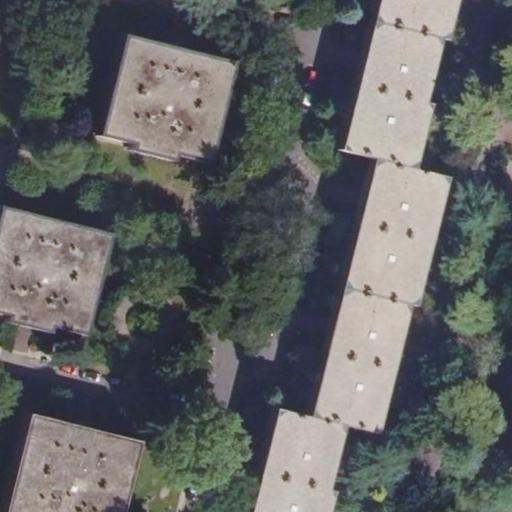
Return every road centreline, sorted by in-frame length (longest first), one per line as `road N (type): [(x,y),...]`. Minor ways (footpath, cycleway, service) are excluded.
road 1 (residential): [(234,353),(272,354),(312,183),(278,164)]
road 2 (residential): [(0,373),(215,426)]
road 3 (residential): [(278,164),(233,326),(234,353)]
road 4 (residential): [(130,0),(307,43)]
road 5 (residential): [(307,43),(278,164)]
